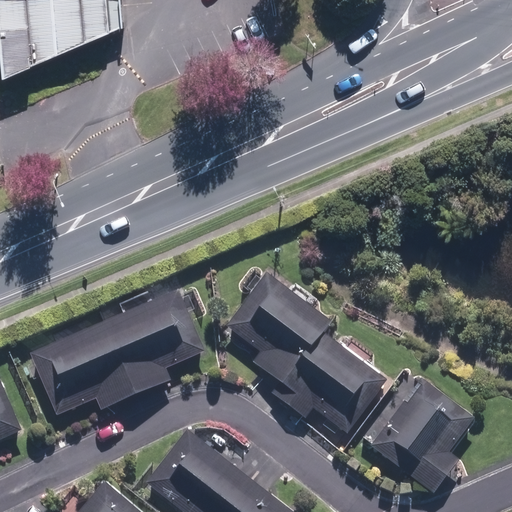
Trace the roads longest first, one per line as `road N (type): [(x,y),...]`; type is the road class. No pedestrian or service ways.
road 1 (secondary): [(290,101),(511,10)]
road 2 (secondary): [(511,21),(461,62),(318,143)]
road 3 (secondary): [(511,66),(318,143)]
road 4 (secondary): [(318,143),(128,203)]
road 5 (secondary): [(128,203),(223,131),(290,101)]
road 6 (secondary): [(290,101),(363,43),(387,0)]
road 7 (secondary): [(128,203),(0,256)]
